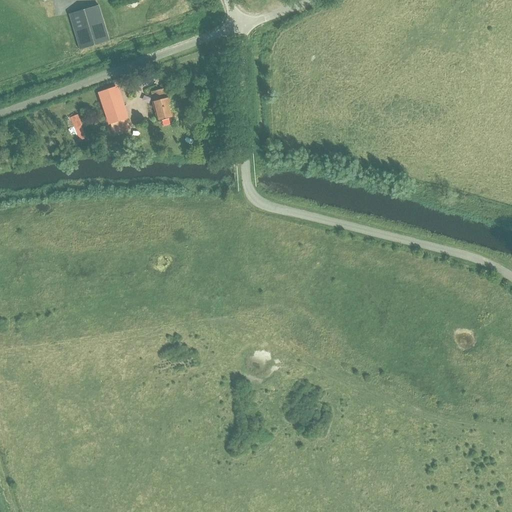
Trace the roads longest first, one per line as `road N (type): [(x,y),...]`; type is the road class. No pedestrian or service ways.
road 1 (tertiary): [(511,278),(467,257),(271,210),(254,197),(237,26)]
road 2 (unclassified): [(0,113),(237,26)]
